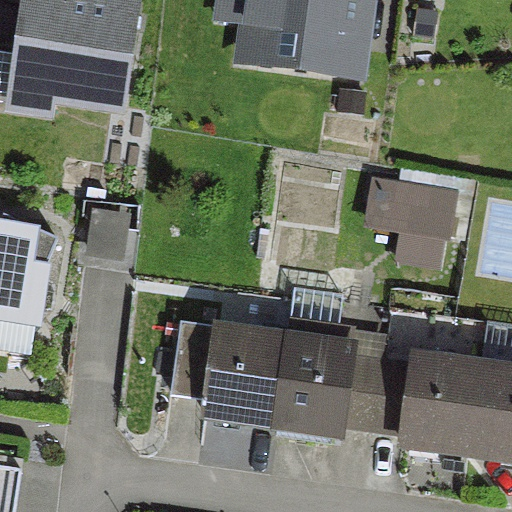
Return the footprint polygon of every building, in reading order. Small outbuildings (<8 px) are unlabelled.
[(48,0),(23,0),(10,92),(112,107),(126,11),(48,0)] [(245,0),(238,60),(352,75),(361,0),(245,0)] [(364,225),(439,238),(446,197),(371,185),(364,225)] [(136,212),(99,208),(93,262),(129,266),(136,212)] [(0,317),(30,322),(37,273),(19,270),(20,263),(41,266),(52,241),(0,219),(0,317)] [(283,328),(281,343),(270,426),(336,435),(337,425),(367,429),(376,366),(346,362),(347,352),(343,352),(345,337),(332,335),(336,303),(288,296),(283,328)] [(201,400),(199,416),(270,426),(281,343),(178,329),(169,396),(201,400)] [(396,444),(462,453),(473,370),(407,361),(406,370),(376,366),(367,429),(397,434),(396,444)] [(511,375),(473,370),(462,453),(511,460),(511,375)]
